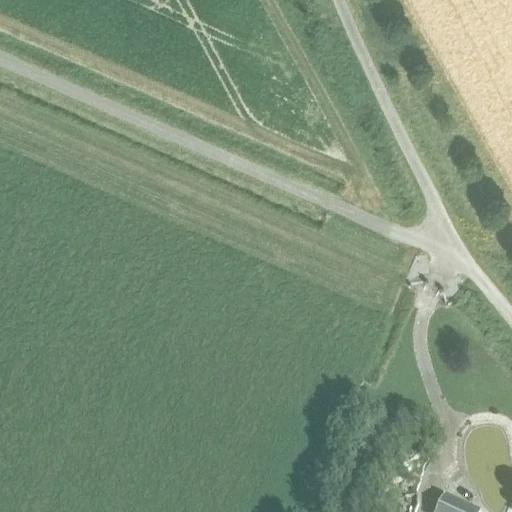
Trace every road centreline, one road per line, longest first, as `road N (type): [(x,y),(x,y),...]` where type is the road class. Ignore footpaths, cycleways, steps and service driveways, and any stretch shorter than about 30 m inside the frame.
road 1 (track): [(452,257),(0,64)]
road 2 (unclassified): [(511,325),(452,257),(341,0)]
